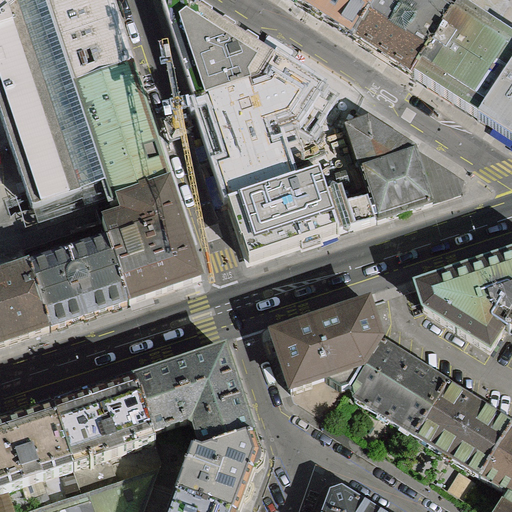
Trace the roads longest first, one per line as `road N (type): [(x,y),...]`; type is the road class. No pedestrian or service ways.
road 1 (residential): [(511,180),(238,0)]
road 2 (residential): [(136,0),(236,311)]
road 3 (secondary): [(511,221),(236,311)]
road 4 (secondary): [(236,311),(0,388)]
road 5 (residential): [(305,442),(272,422),(236,311)]
road 6 (residential): [(417,511),(305,442)]
